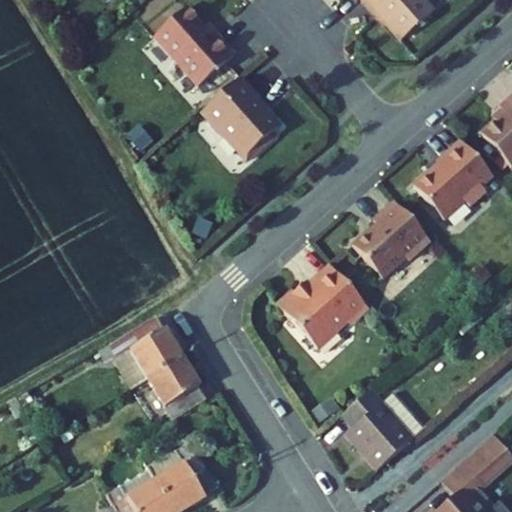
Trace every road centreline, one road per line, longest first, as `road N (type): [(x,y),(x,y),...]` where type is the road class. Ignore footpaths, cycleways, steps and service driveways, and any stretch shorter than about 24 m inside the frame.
road 1 (residential): [(304,485),(196,310),(396,136)]
road 2 (residential): [(274,0),(396,136)]
road 3 (residential): [(396,136),(511,32)]
